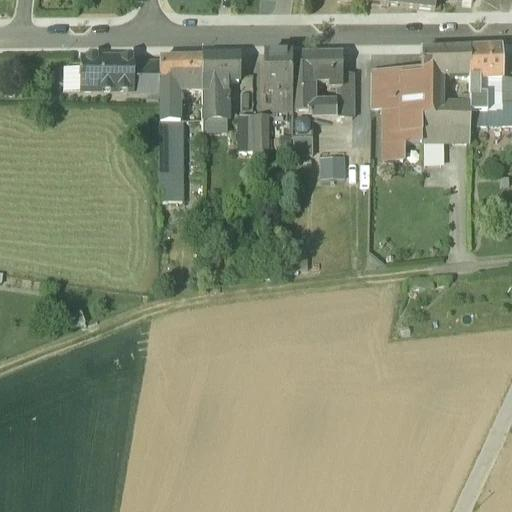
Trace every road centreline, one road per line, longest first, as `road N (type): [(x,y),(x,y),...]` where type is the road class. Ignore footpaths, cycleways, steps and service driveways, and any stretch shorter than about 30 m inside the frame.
road 1 (residential): [(511,38),(0,48)]
road 2 (track): [(448,278),(150,319),(0,377)]
road 3 (unknown): [(448,278),(450,130)]
